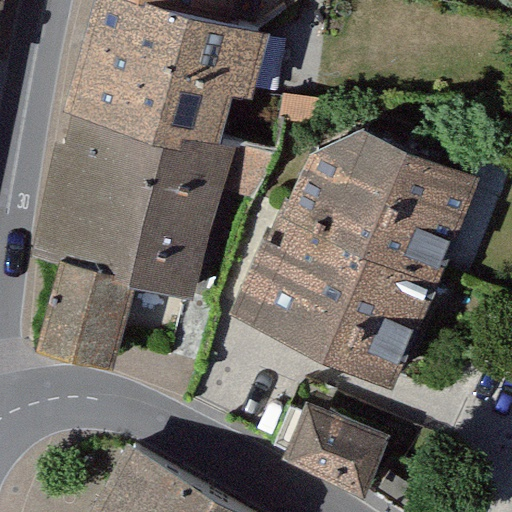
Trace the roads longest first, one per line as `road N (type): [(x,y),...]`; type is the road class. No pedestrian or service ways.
road 1 (tertiary): [(323,511),(173,426),(67,400),(0,404)]
road 2 (tertiary): [(0,247),(44,0)]
